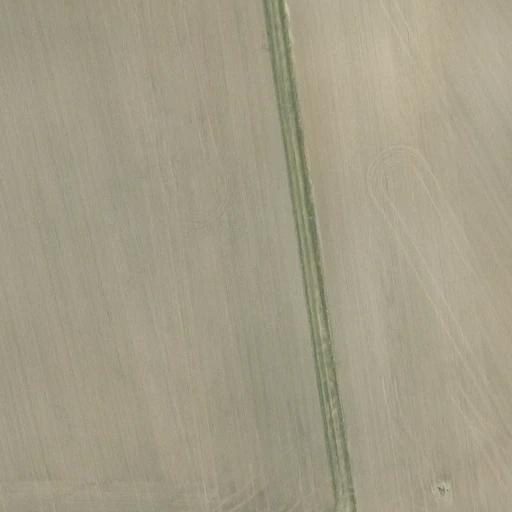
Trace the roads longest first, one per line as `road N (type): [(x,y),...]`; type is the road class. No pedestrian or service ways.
road 1 (track): [(354,511),(283,0)]
road 2 (track): [(511,428),(377,511)]
